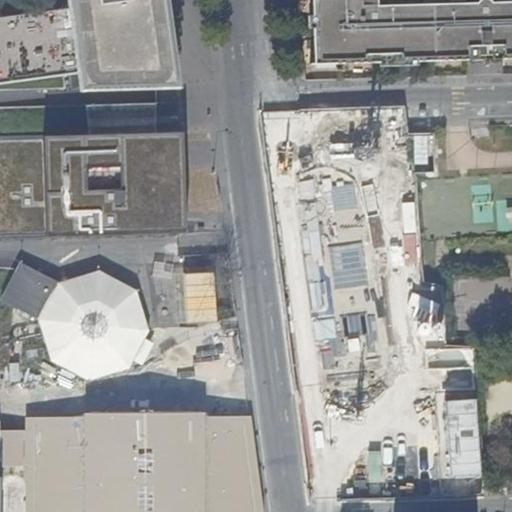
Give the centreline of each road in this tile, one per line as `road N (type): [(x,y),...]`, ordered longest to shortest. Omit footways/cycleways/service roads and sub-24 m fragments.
road 1 (tertiary): [(290,511),(236,96)]
road 2 (residential): [(236,96),(511,97)]
